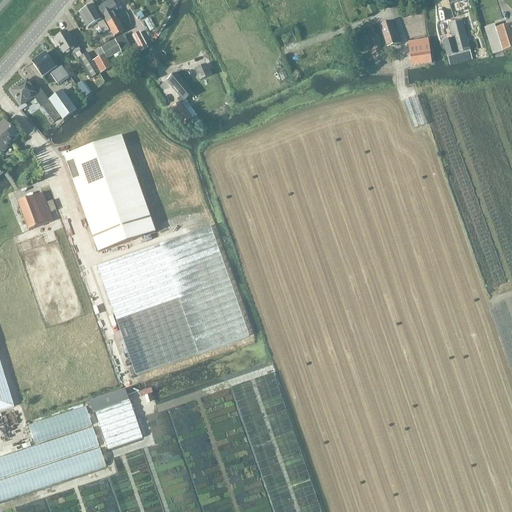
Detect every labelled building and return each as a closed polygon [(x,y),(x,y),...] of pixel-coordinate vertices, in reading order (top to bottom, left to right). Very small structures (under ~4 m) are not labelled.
[(111,0),(98,7),(107,24),(116,19),(115,17),(119,14),(111,0)] [(103,33),(108,30),(95,9),(92,2),(86,5),(88,8),(79,13),(87,28),(97,22),(103,33)] [(361,6),(350,10),(355,21),(365,16),(361,6)] [(114,37),(124,32),(116,19),(107,24),(114,37)] [(452,39),(442,41),(447,57),(469,51),(461,20),(448,23),(452,39)] [(396,45),(400,44),(392,21),(380,25),(387,49),(394,46),(394,47),(397,47),(396,45)] [(494,25),(484,28),(493,55),(511,49),(511,24),(495,29),(494,25)] [(74,54),(80,51),(77,46),(75,47),(67,32),(54,39),(63,54),(72,49),(74,54)] [(141,52),(148,49),(140,33),(132,36),(141,52)] [(121,51),(130,47),(129,46),(124,35),(100,47),(102,51),(98,53),(101,57),(94,61),(101,73),(111,67),(106,59),(121,51)] [(427,39),(408,42),(409,54),(411,66),(431,63),(427,39)] [(129,46),(130,47),(134,56),(139,53),(134,44),(129,46)] [(87,53),(76,58),(90,79),(99,74),(87,53)] [(32,63),(42,78),(49,73),(58,85),(69,77),(61,65),(58,67),(54,60),(51,62),(50,62),(51,61),(51,60),(50,61),(45,54),(32,63)] [(200,81),(211,76),(206,64),(195,69),(200,81)] [(190,107),(186,110),(181,102),(183,100),(184,101),(193,94),(176,73),(167,81),(180,97),(177,100),(180,103),(170,109),(182,126),(192,119),(196,116),(190,107)] [(21,105),(33,97),(40,107),(48,102),(38,87),(34,90),(27,80),(11,92),(21,105)] [(63,120),(76,111),(62,92),(49,101),(63,120)] [(414,129),(427,124),(417,96),(404,101),(414,129)] [(0,151),(18,136),(7,124),(0,130),(1,131),(0,131),(0,151)] [(156,234),(122,137),(65,157),(98,253),(156,234)] [(28,231),(54,221),(43,193),(18,203),(28,231)] [(66,223),(61,225),(66,239),(71,237),(66,223)] [(211,227),(160,245),(198,354),(249,336),(211,227)] [(160,245),(97,267),(135,376),(198,354),(160,245)] [(0,411),(14,407),(0,361),(0,411)] [(95,412),(129,401),(125,390),(89,402),(93,413),(95,412)] [(130,401),(129,401),(95,412),(108,450),(143,438),(130,401)]
